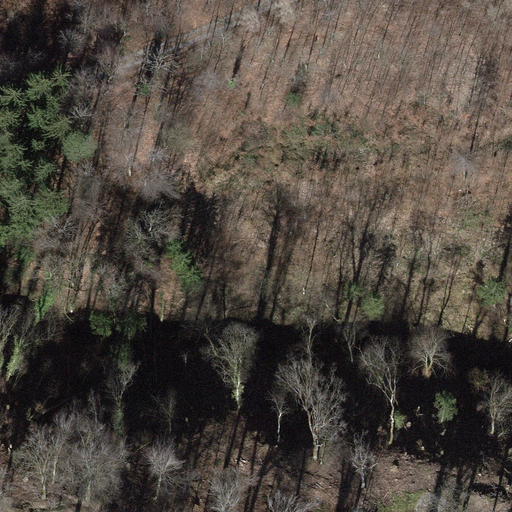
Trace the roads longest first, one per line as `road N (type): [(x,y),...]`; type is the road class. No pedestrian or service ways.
road 1 (track): [(273,0),(87,74),(0,93)]
road 2 (track): [(343,153),(453,157),(511,139)]
